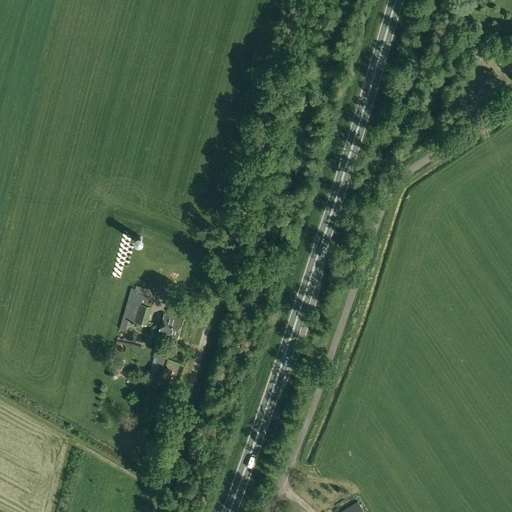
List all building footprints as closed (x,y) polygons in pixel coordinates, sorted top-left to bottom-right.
[(118,328),(124,330),(127,320),(146,326),(146,325),(152,326),(153,323),(147,321),(154,299),(156,292),(136,286),(135,289),(130,288),(118,328)] [(158,332),(177,338),(183,319),(164,313),(158,332)] [(150,373),(160,376),(167,349),(156,346),(153,357),(154,358),(150,373)] [(113,367),(121,369),(124,362),(116,360),(113,367)] [(340,511),(364,511),(358,501),(340,511)]
